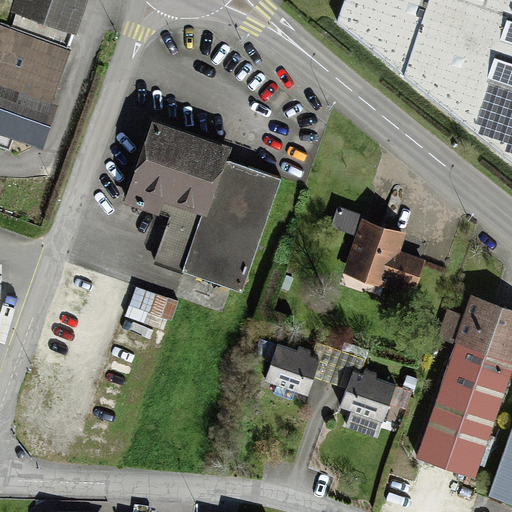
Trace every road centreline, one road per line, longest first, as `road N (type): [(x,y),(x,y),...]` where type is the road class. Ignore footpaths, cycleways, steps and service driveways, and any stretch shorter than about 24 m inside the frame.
road 1 (residential): [(0,408),(135,30),(153,0)]
road 2 (secondary): [(511,218),(237,0)]
road 3 (residential): [(0,480),(217,489),(337,511)]
